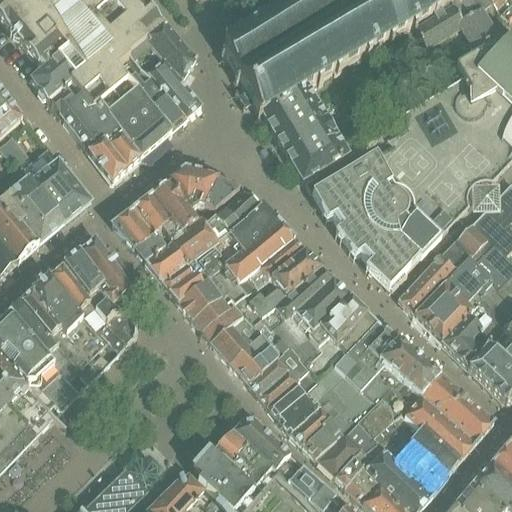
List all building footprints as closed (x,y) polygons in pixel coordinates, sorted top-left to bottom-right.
[(98,113),(127,88),(117,75),(129,64),(135,70),(149,57),(143,50),(165,32),(137,0),(115,0),(110,5),(104,0),(0,0),(0,27),(36,68),(37,67),(44,75),(30,87),(48,109),(71,90),(82,104),(90,115),(95,110),(98,113)] [(255,124),(259,124),(262,125),(263,124),(261,121),(280,109),(283,113),(284,112),(284,110),(282,106),(298,97),(301,101),(304,99),(301,95),(306,92),(309,97),(310,96),(309,93),(317,89),(318,91),(322,89),(320,86),(335,77),(336,80),(340,77),(339,75),(365,59),(366,62),(371,59),(369,57),(388,45),(390,48),(394,45),(392,43),(411,31),(457,3),(458,0),(300,0),(295,4),(289,2),(287,6),(290,8),(279,16),(275,10),(271,12),(274,18),(260,26),(256,21),(253,24),(256,29),(241,38),(240,36),(236,39),(237,40),(223,49),(222,58),(220,58),(218,63),(224,65),(227,69),(228,70),(232,77),(232,79),(235,83),(231,85),(234,91),(238,88),(243,95),(236,99),(235,98),(233,100),(234,102),(235,101),(242,113),(243,115),(244,114),(244,113),(251,109),(256,117),(255,124)] [(459,36),(474,60),(500,46),(482,15),(492,9),(482,0),(458,0),(457,3),(411,31),(426,56),(459,36)] [(511,6),(511,0),(494,0),(491,4),(494,8),(496,14),(500,19),(511,8),(511,6)] [(510,26),(511,23),(511,6),(511,8),(500,19),(510,26)] [(143,50),(149,57),(179,92),(195,67),(186,58),(167,35),(165,32),(143,50)] [(486,185),(488,185),(491,186),(492,184),(493,185),(511,164),(511,45),(509,43),(503,49),(501,45),(500,46),(474,60),(455,71),(462,83),(368,140),(372,147),(381,141),(391,152),(336,186),(317,209),(321,216),(324,214),(339,237),(360,258),(368,272),(387,290),(385,292),(390,297),(397,289),(397,285),(401,281),(401,282),(466,214),(465,213),(467,212),(466,209),(465,207),(465,204),(465,202),(466,199),(466,197),(467,194),(469,192),(470,190),(472,189),(474,187),(476,187),(478,186),(481,185),(483,185),(486,185)] [(149,57),(135,70),(184,128),(200,115),(179,92),(149,57)] [(170,140),(183,129),(184,128),(135,70),(129,64),(117,75),(127,88),(170,140)] [(127,88),(98,113),(101,118),(104,116),(107,120),(105,122),(141,165),(170,140),(127,88)] [(48,109),(59,123),(82,104),(71,90),(48,109)] [(302,188),(305,187),(316,180),(372,147),(368,140),(363,131),(337,146),(309,97),(306,92),(301,95),(304,99),(301,101),(298,97),(282,106),(284,110),(284,112),(283,113),(280,109),(261,121),(263,124),(302,188)] [(0,118),(10,110),(0,97),(0,118)] [(114,188),(141,165),(105,122),(107,120),(104,116),(101,118),(98,113),(95,110),(90,115),(82,104),(59,123),(89,159),(88,159),(108,188),(109,188),(111,189),(112,189),(113,189),(114,188)] [(0,140),(21,123),(10,110),(0,118),(0,140)] [(56,167),(46,155),(32,167),(11,142),(8,144),(9,144),(3,149),(0,150),(0,151),(28,184),(26,186),(63,230),(88,209),(89,210),(90,209),(56,167)] [(183,178),(169,188),(188,218),(189,217),(196,210),(202,212),(216,186),(183,178)] [(324,190),(318,180),(317,181),(316,180),(305,187),(305,188),(304,188),(306,192),(310,197),(314,195),(324,190)] [(9,200),(0,207),(0,219),(15,238),(23,232),(37,252),(63,230),(26,186),(9,200)] [(239,196),(231,193),(216,186),(202,212),(213,216),(239,196)] [(153,200),(150,202),(181,240),(196,229),(189,217),(188,218),(169,188),(153,200)] [(482,218),(471,230),(491,249),(505,233),(509,229),(511,226),(511,192),(509,189),(498,201),(498,210),(490,218),(482,218)] [(243,200),(216,222),(204,231),(217,248),(238,232),(261,214),(259,212),(243,200)] [(150,202),(132,215),(162,254),(181,240),(150,202)] [(278,231),(261,214),(238,232),(217,248),(218,249),(188,271),(195,279),(195,281),(201,290),(206,286),(207,287),(220,277),(221,276),(278,231)] [(111,232),(143,270),(162,254),(132,215),(111,232)] [(0,253),(15,271),(37,252),(23,232),(15,238),(0,219),(0,253)] [(218,249),(217,248),(204,231),(200,226),(196,229),(181,240),(162,254),(164,257),(171,266),(180,277),(188,270),(188,271),(218,249)] [(511,254),(511,231),(509,229),(505,233),(491,249),(493,251),(505,262),(511,254)] [(471,230),(455,248),(473,269),(488,284),(499,296),(511,278),(511,268),(505,262),(493,251),(491,249),(471,230)] [(293,246),(278,231),(221,276),(220,277),(207,287),(220,305),(221,307),(228,316),(232,312),(232,313),(246,302),(245,302),(236,292),(258,276),(293,246)] [(94,244),(80,256),(102,283),(96,289),(102,296),(104,299),(115,311),(119,305),(132,296),(94,244)] [(303,257),(293,246),(258,276),(236,292),(245,302),(254,296),(259,293),(267,286),(268,285),(303,257)] [(412,322),(440,351),(466,323),(473,315),(466,309),(488,284),(473,269),(455,248),(454,247),(439,262),(452,276),(409,320),(411,322),(412,322)] [(0,285),(15,271),(0,253),(0,285)] [(171,266),(164,257),(162,254),(143,270),(161,291),(180,277),(171,266)] [(80,256),(64,270),(86,297),(94,307),(106,321),(112,314),(115,311),(104,299),(102,296),(96,289),(102,283),(80,256)] [(320,274),(303,257),(268,285),(276,294),(263,305),(258,299),(247,310),(261,325),(267,320),(275,313),(320,274)] [(397,307),(409,320),(452,276),(439,262),(397,307)] [(64,270),(48,283),(95,334),(108,322),(106,321),(94,307),(86,297),(64,270)] [(161,291),(161,292),(168,300),(195,279),(188,271),(188,270),(180,277),(161,291)] [(331,285),(320,274),(275,313),(267,320),(261,325),(259,327),(262,330),(270,338),(272,336),(282,327),(283,327),(331,285)] [(511,278),(499,296),(511,310),(511,278)] [(168,300),(177,310),(201,290),(195,281),(195,279),(168,300)] [(48,283),(30,299),(76,354),(95,334),(48,283)] [(349,304),(331,285),(283,327),(282,327),(272,336),(270,338),(270,339),(279,345),(273,350),(282,360),(287,355),(304,373),(318,360),(305,345),(317,333),(349,304)] [(177,310),(192,328),(220,305),(207,287),(206,286),(201,290),(177,310)] [(56,375),(76,354),(30,299),(9,319),(53,372),(56,375)] [(355,310),(349,304),(317,333),(305,345),(318,360),(304,373),(316,388),(332,373),(343,383),(352,374),(343,365),(341,363),(333,370),(331,368),(333,366),(329,361),(364,319),(355,310)] [(192,328),(200,337),(228,317),(228,316),(221,307),(220,305),(192,328)] [(200,337),(210,349),(242,323),(232,313),(232,312),(228,316),(228,317),(200,337)] [(117,360),(136,341),(137,329),(138,330),(139,329),(125,317),(124,317),(113,318),(112,314),(106,321),(108,322),(95,334),(107,348),(106,349),(117,360)] [(60,417),(79,398),(67,387),(61,380),(56,375),(53,372),(9,319),(0,327),(0,364),(23,389),(45,413),(54,423),(55,422),(46,412),(51,407),(60,417)] [(375,329),(364,319),(329,361),(333,366),(331,368),(333,370),(341,363),(343,365),(345,363),(344,362),(375,329)] [(221,362),(228,370),(250,353),(262,344),(270,338),(262,330),(258,333),(255,330),(252,332),(242,323),(210,349),(221,362)] [(440,351),(467,376),(469,374),(467,373),(467,369),(480,355),(471,347),(480,336),(466,323),(440,351)] [(385,337),(375,329),(344,362),(345,363),(355,372),(367,358),(376,348),(375,348),(385,337)] [(511,408),(511,332),(504,341),(510,346),(496,362),(487,355),(484,358),(480,355),(467,369),(467,373),(469,374),(467,376),(501,410),(511,409),(511,408)] [(95,334),(76,354),(56,375),(61,380),(67,387),(106,349),(107,348),(95,334)] [(382,373),(398,388),(416,404),(438,383),(385,337),(375,348),(376,348),(367,358),(377,368),(379,369),(382,373)] [(228,370),(239,381),(269,354),(271,353),(273,350),(279,345),(270,339),(270,338),(262,344),(250,353),(228,370)] [(239,381),(248,392),(282,360),(273,350),(271,353),(269,354),(239,381)] [(318,390),(316,388),(304,373),(287,355),(282,360),(248,392),(265,414),(288,441),(306,427),(319,414),(309,404),(311,402),(308,399),(318,390)] [(288,441),(301,454),(322,435),(320,432),(328,425),(339,438),(337,440),(341,444),(341,445),(343,443),(344,444),(345,443),(348,445),(361,435),(359,433),(382,408),(380,406),(398,388),(382,373),(379,369),(377,368),(367,358),(355,372),(345,363),(343,365),(352,374),(343,383),(332,373),(316,388),(318,390),(308,399),(311,402),(309,404),(319,414),(306,427),(288,441)] [(79,381),(87,389),(108,369),(100,360),(79,381)] [(0,364),(0,413),(23,389),(0,364)] [(416,404),(418,406),(471,455),(492,431),(444,388),(438,383),(416,404)] [(0,439),(19,459),(42,435),(54,423),(45,413),(23,389),(0,413),(0,439)] [(419,436),(455,472),(471,455),(418,406),(404,423),(414,432),(419,436)] [(352,465),(359,457),(363,461),(375,451),(371,447),(391,428),(390,419),(388,414),(382,408),(359,433),(361,435),(348,445),(345,443),(344,444),(343,443),(341,445),(341,444),(316,468),(334,485),(351,465),(352,465)] [(416,439),(409,448),(446,483),(454,473),(455,473),(455,472),(419,436),(414,432),(404,423),(402,425),(416,439)] [(301,454),(316,468),(341,444),(337,440),(339,438),(328,425),(320,432),(322,435),(301,454)] [(310,511),(309,510),(323,492),(316,485),(253,427),(242,429),(231,439),(217,453),(187,482),(214,507),(215,506),(222,511),(310,511)] [(0,478),(19,459),(0,439),(0,478)] [(446,483),(409,448),(393,466),(431,503),(447,484),(446,483)] [(511,454),(508,451),(491,471),(511,488),(511,454)] [(363,461),(359,457),(352,465),(351,465),(334,485),(344,494),(361,474),(364,477),(365,476),(404,511),(423,511),(431,503),(393,466),(383,457),(371,470),(362,461),(363,461)] [(134,511),(158,489),(158,476),(152,471),(147,466),(134,464),(84,511),(134,511)] [(511,511),(511,488),(491,471),(471,493),(492,511),(511,511)] [(362,511),(404,511),(365,476),(364,477),(361,474),(344,494),(360,510),(362,511)] [(187,482),(186,483),(175,489),(151,511),(209,511),(214,507),(187,482)] [(344,511),(334,502),(323,492),(309,510),(310,511),(344,511)] [(492,511),(471,493),(454,511),(492,511)]
